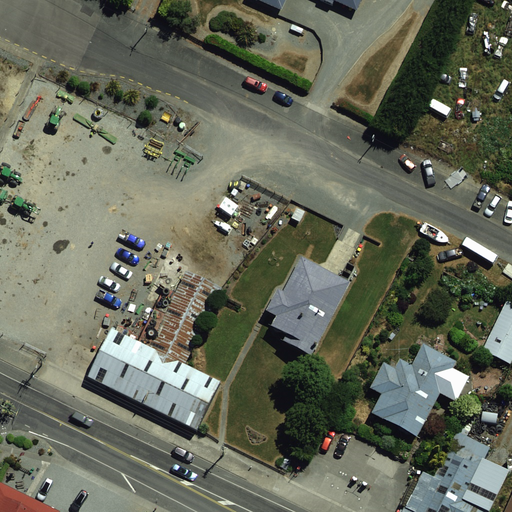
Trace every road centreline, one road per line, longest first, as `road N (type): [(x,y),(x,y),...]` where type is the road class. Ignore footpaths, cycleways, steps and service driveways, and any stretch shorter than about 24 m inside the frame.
road 1 (residential): [(2,0),(74,27),(511,243)]
road 2 (trunk): [(0,397),(232,511)]
